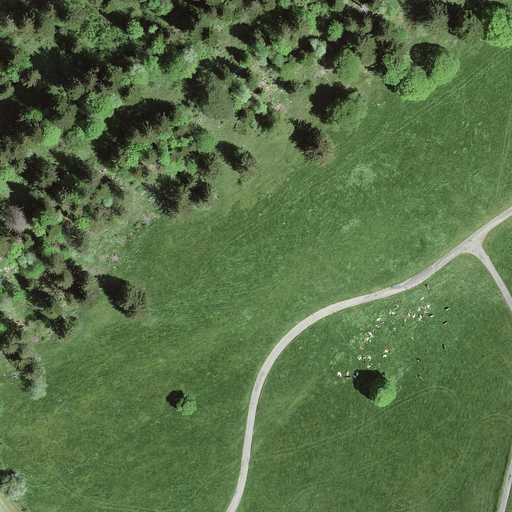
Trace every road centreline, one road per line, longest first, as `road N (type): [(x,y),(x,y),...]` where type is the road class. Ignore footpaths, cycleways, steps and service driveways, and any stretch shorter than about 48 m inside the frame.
road 1 (unclassified): [(511,214),(418,285),(293,334),(256,387),(233,511)]
road 2 (track): [(488,231),(511,112)]
